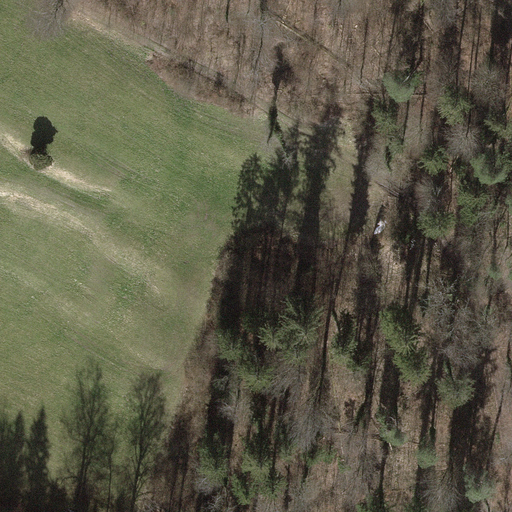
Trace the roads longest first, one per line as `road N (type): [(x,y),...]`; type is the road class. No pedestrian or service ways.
road 1 (track): [(82,0),(227,77),(387,186),(487,312)]
road 2 (track): [(511,454),(487,312)]
